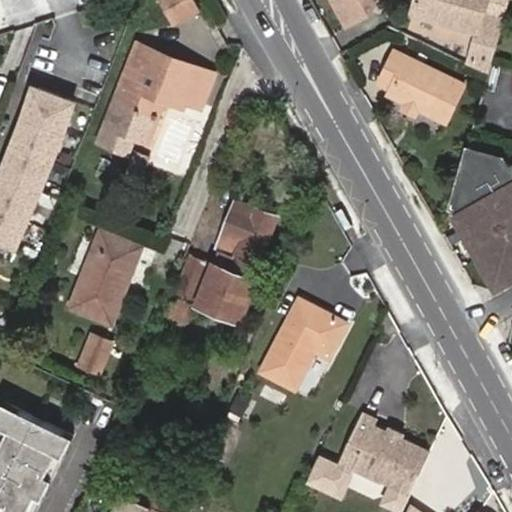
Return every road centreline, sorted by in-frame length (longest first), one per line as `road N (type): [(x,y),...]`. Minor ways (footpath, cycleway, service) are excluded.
road 1 (tertiary): [(321,97),(511,432)]
road 2 (tertiary): [(249,0),(291,68),(321,97)]
